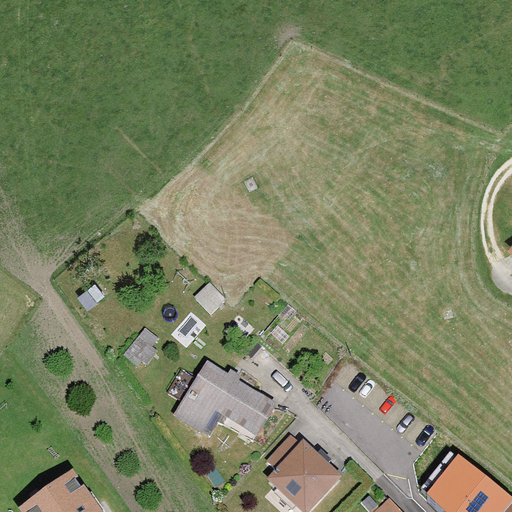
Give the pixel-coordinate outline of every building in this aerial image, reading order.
[(213,283),(198,297),(216,316),(231,301),(213,283)] [(139,359),(161,335),(151,326),(129,351),(139,359)] [(210,364),(178,415),(211,435),(222,416),(260,440),(280,408),(210,364)] [(279,482),(309,511),(319,511),(351,480),(299,430),(272,459),(287,474),(279,482)] [(511,511),(511,501),(457,458),(426,497),(444,511),(511,511)] [(93,511),(71,479),(22,511),(93,511)] [(374,511),(406,511),(393,496),(374,511)]
